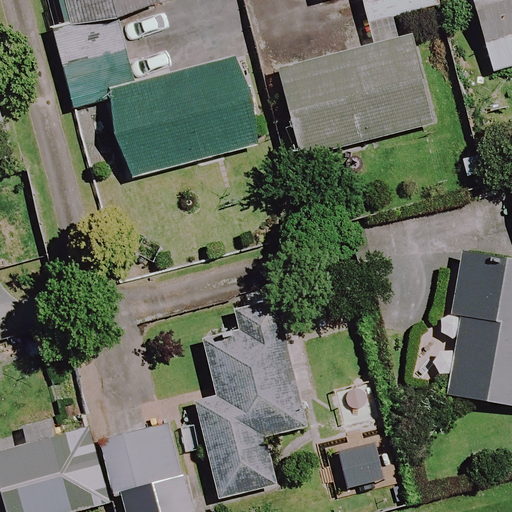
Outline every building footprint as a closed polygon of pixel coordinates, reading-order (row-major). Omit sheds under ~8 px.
[(128,15),(165,6),(163,0),(74,0),(78,11),(58,17),(86,116),(118,107),(137,180),(266,146),(243,59),(147,85),(128,15)] [(331,0),(352,0),(362,44),(397,36),(393,20),(434,11),(432,0),(313,0),(314,4),(331,0)] [(511,0),(466,0),(488,76),(511,68),(511,0)] [(438,127),(416,38),(273,74),(295,163),(438,127)] [(0,148),(15,144),(0,91),(0,148)] [(511,184),(442,202),(453,247),(511,232),(511,184)] [(511,265),(456,257),(448,314),(454,315),(442,400),(511,410),(511,265)] [(230,312),(235,332),(193,343),(208,401),(189,406),(213,499),(271,484),(261,443),(298,433),(263,303),(230,312)] [(97,419),(0,445),(0,454),(14,511),(56,511),(116,497),(102,444),(97,419)] [(191,511),(168,428),(102,444),(116,497),(120,511),(191,511)]
